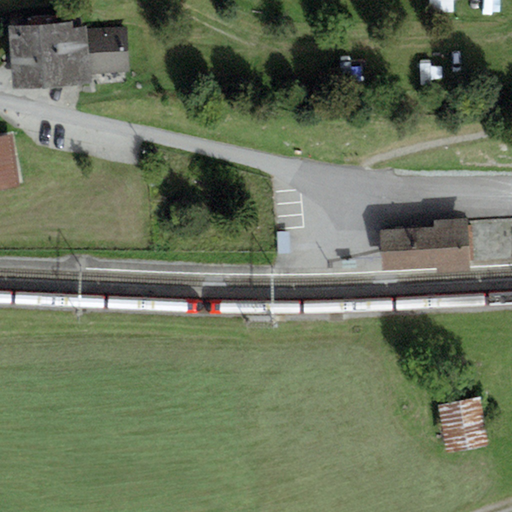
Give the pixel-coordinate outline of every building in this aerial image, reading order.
[(13,27),(15,76),(130,71),(128,32),(87,34),(86,24),(13,27)] [(14,134),(0,136),(0,183),(21,180),(14,134)] [(382,245),(383,266),(392,266),(437,263),(438,270),(471,268),(470,261),(469,239),(468,222),(467,213),(433,216),(433,223),(407,225),(380,227),(381,235),(382,245)] [(277,253),(290,253),(290,232),(277,232),(277,253)] [(482,395),(439,401),(444,444),(488,438),(482,395)]
